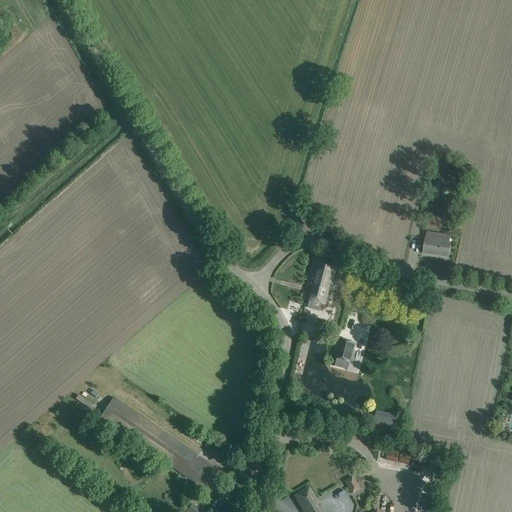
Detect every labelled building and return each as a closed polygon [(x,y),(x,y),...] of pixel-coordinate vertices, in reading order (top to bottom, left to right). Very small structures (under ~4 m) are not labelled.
[(432,202),(426,200),(424,209),(429,210),(432,202)] [(427,232),(425,243),(423,253),(448,257),(450,242),(449,242),(451,235),(427,232)] [(336,264),(315,258),(305,299),(324,304),(331,277),(332,277),(336,264)] [(349,362),(354,343),(337,338),(333,350),(337,351),(335,358),(349,362)] [(224,473),(216,467),(114,398),(100,418),(193,482),(189,487),(196,491),(199,486),(210,493),(224,473)] [(375,411),(373,423),(394,428),(397,415),(375,411)] [(352,494),(361,489),(352,476),(345,480),(352,494)] [(308,488),(295,496),(304,510),(305,511),(322,511),(321,508),(317,502),(308,488)]
